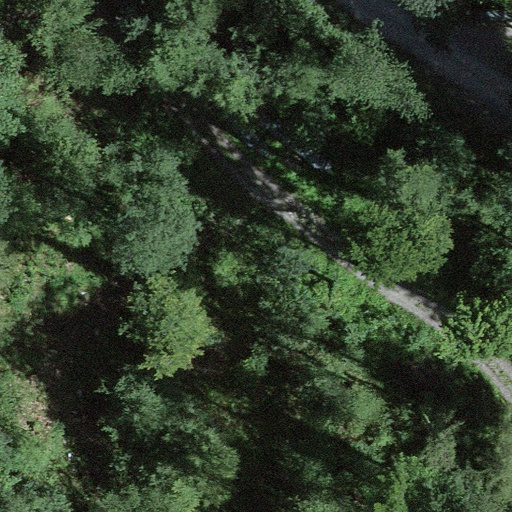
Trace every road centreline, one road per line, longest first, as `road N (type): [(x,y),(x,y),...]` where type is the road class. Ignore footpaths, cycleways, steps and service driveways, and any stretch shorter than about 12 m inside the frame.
road 1 (track): [(118,0),(136,42),(198,132),(475,341),(511,394)]
road 2 (track): [(387,0),(511,90)]
